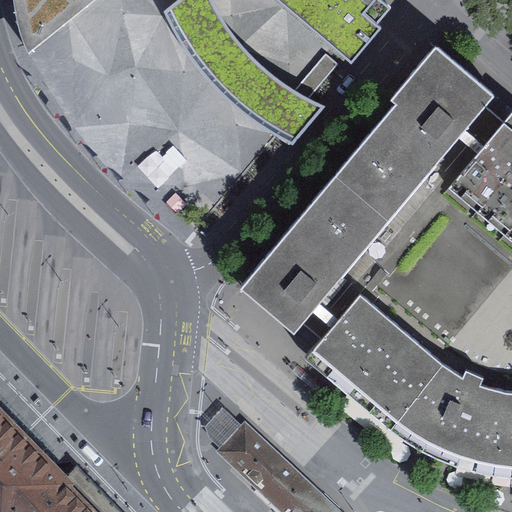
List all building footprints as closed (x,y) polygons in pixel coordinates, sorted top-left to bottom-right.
[(14,0),(16,12),(19,27),(24,41),(29,52),(32,51),(30,46),(87,0),(14,0)] [(212,0),(177,0),(164,11),(173,29),(184,47),(196,64),(209,80),(224,95),(241,110),(257,122),(275,134),(292,143),(324,106),(309,98),(338,64),(326,53),(295,90),(279,79),(265,68),(252,55),(239,41),(228,26),(218,11),(212,0)] [(390,6),(383,0),(289,0),(285,5),(345,55),(351,61),(381,26),(377,22),(379,19),(390,6)] [(395,102),(335,173),(408,234),(360,291),(442,361),(461,373),(483,383),(506,388),(511,388),(511,258),(439,197),(504,121),(494,113),(484,104),(494,94),(436,44),(390,98),(395,102)] [(158,116),(122,153),(195,223),(268,149),(209,92),(172,130),(158,116)] [(511,111),(504,121),(439,197),(511,258),(511,111)] [(302,320),(321,337),(360,291),(408,234),(335,173),(240,285),(294,330),(302,320)] [(305,356),(390,427),(442,361),(360,291),(321,337),(305,356)] [(491,472),(511,473),(511,388),(506,388),(483,383),(461,373),(442,361),(390,427),(420,447),(453,462),(491,472)] [(201,430),(222,451),(245,427),(223,406),(201,430)] [(0,511),(122,511),(76,464),(63,477),(0,412),(0,511)] [(297,476),(245,427),(222,451),(239,466),(273,499),(297,476)] [(335,511),(297,476),(273,499),(287,511),(335,511)]
